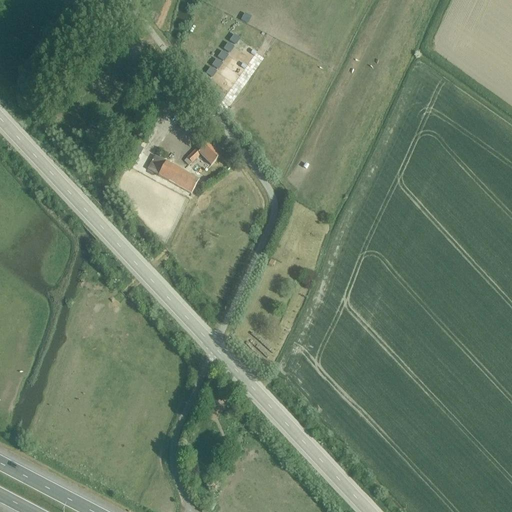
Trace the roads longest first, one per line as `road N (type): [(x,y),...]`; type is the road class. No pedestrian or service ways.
road 1 (unclassified): [(127,0),(274,201),(214,348)]
road 2 (tertiary): [(0,118),(214,348)]
road 3 (tertiary): [(214,348),(369,511)]
road 4 (unclassified): [(186,511),(173,442),(214,348)]
